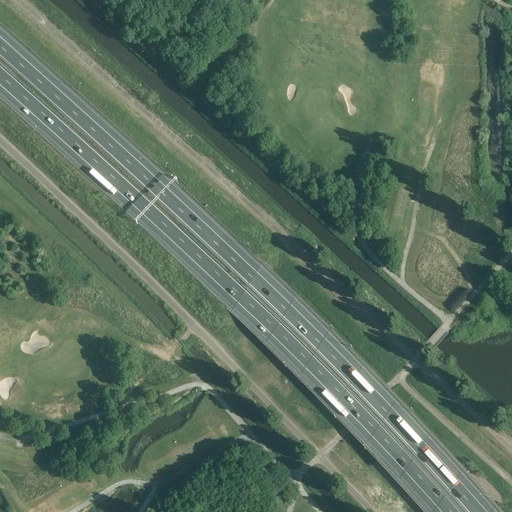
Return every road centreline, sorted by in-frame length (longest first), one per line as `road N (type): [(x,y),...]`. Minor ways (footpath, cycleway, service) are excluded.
road 1 (motorway): [(480,511),(290,310),(0,42)]
road 2 (track): [(511,449),(18,0)]
road 3 (motorway): [(0,79),(282,340),(444,511)]
road 4 (unclassified): [(371,511),(0,137)]
road 5 (track): [(0,435),(29,437),(205,386),(319,511)]
road 6 (track): [(448,323),(364,245),(358,213),(368,143)]
road 7 (track): [(249,434),(165,480),(117,484),(72,511)]
road 8 (track): [(389,389),(303,470),(289,511)]
road 9 (track): [(401,284),(430,152)]
